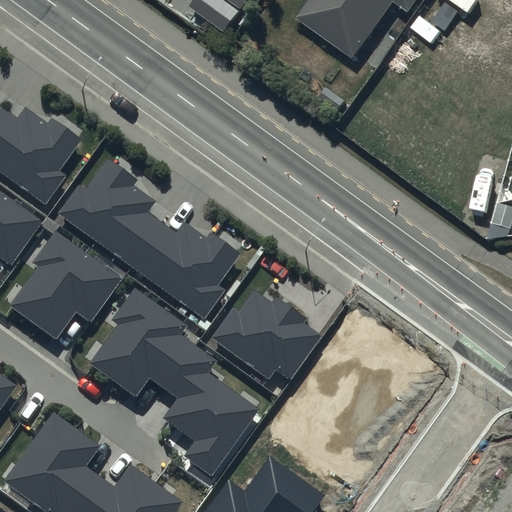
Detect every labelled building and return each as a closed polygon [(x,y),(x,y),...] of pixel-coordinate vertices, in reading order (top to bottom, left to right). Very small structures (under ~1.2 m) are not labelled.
[(305,0),(296,15),(353,55),(392,0),(396,0),(408,8),(413,0),(305,0)] [(0,172),(44,203),(63,177),(56,172),(78,140),(51,121),(47,126),(23,110),(17,119),(0,107),(0,172)] [(136,180),(106,158),(85,188),(77,182),(53,214),(129,268),(203,320),(224,290),(217,285),(239,255),(210,233),(205,240),(184,224),(176,236),(144,213),(152,202),(131,187),(136,180)] [(44,220),(0,189),(0,262),(11,270),(46,222),(44,220)] [(122,279),(55,231),(32,262),(38,266),(9,306),(55,339),(75,313),(90,323),(122,279)] [(185,325),(134,288),(111,319),(117,324),(88,363),(136,397),(149,379),(177,400),(164,418),(169,422),(195,441),(184,455),(211,474),(258,410),(206,372),(213,361),(194,347),(178,336),(185,325)] [(239,312),(234,309),(213,338),(268,377),(275,367),(288,377),(318,336),(302,325),(307,318),(274,295),(270,301),(254,290),(239,312)] [(0,406),(14,387),(0,377),(0,406)] [(76,429),(52,412),(37,432),(2,481),(45,511),(174,511),(180,503),(129,467),(115,487),(86,466),(100,446),(76,429)] [(310,511),(322,495),(267,456),(242,489),(226,478),(200,511),(310,511)] [(429,511),(427,495),(376,503),(377,511),(429,511)]
